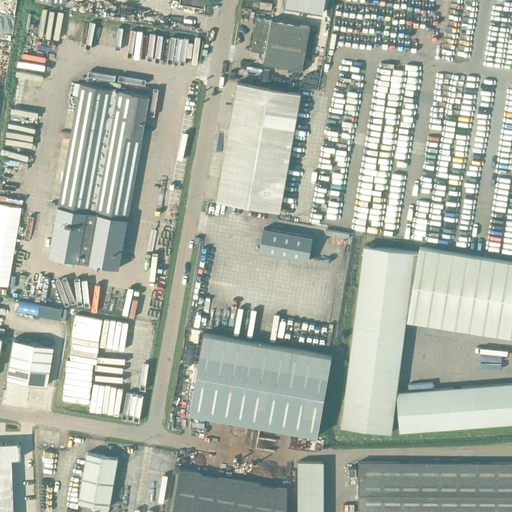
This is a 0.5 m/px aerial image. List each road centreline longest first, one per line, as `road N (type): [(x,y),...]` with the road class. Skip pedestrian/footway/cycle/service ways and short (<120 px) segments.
road 1 (unknown): [(172,75),(85,62),(58,78),(47,115),(37,237),(66,270),(111,276),(137,268),(163,141)]
road 2 (unclassified): [(152,435),(230,0)]
road 3 (unknown): [(511,450),(340,455),(331,470),(331,511)]
road 4 (unclassified): [(152,435),(0,411)]
